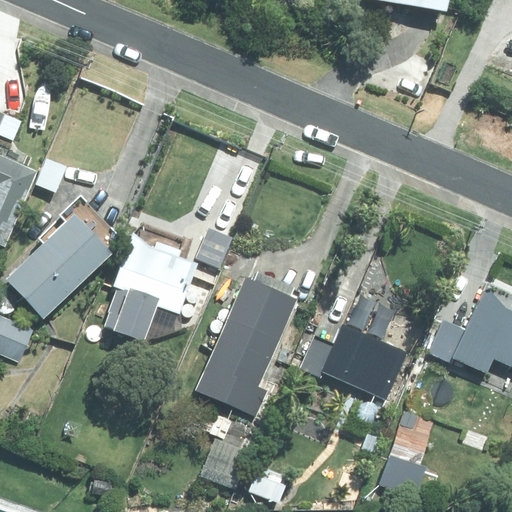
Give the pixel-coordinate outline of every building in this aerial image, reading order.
[(350,0),(439,15),(442,0),(350,0)] [(0,248),(31,174),(0,160),(0,248)] [(100,254),(114,241),(76,201),(34,241),(37,244),(0,279),(0,283),(37,322),(104,258),(100,254)] [(62,213),(52,201),(22,227),(33,239),(62,213)] [(206,230),(194,260),(218,269),(229,239),(206,230)] [(118,298),(116,305),(136,312),(138,305),(175,318),(192,267),(180,263),(182,256),(150,246),(148,252),(126,236),(106,294),(118,298)] [(192,276),(187,289),(201,295),(207,281),(192,276)] [(284,300),(288,292),(251,276),(247,286),(238,283),(192,393),(251,418),(262,393),(253,390),(290,302),(284,300)] [(474,357),(469,367),(480,372),(487,360),(511,371),(511,308),(480,294),(471,314),(453,306),(444,324),(439,322),(424,354),(430,356),(425,367),(439,374),(436,379),(450,385),(465,353),(474,357)] [(0,320),(0,357),(16,364),(29,333),(0,320)] [(310,339),(297,370),(317,378),(318,374),(385,401),(403,355),(414,358),(420,342),(401,335),(395,351),(339,328),(331,347),(310,339)] [(465,410),(434,403),(431,419),(461,426),(465,410)] [(511,410),(508,409),(500,427),(511,432),(511,410)] [(228,425),(210,416),(202,434),(220,442),(228,425)] [(251,477),(245,494),(275,505),(282,488),(251,477)]
